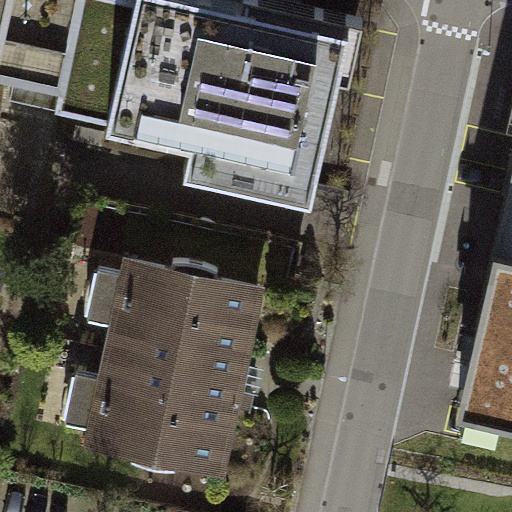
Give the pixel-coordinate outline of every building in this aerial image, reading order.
[(0,74),(61,86),(80,0),(11,0),(0,53),(0,74)] [(0,0),(0,53),(11,0),(0,0)] [(80,0),(61,86),(57,106),(195,136),(189,167),(313,194),(350,26),(231,0),(80,0)] [(511,162),(493,245),(511,249),(511,162)] [(511,411),(511,249),(493,245),(458,400),(511,411)] [(227,472),(263,292),(135,266),(133,276),(103,270),(92,319),(123,326),(112,379),(79,372),(68,425),(96,431),(94,445),(227,472)]
